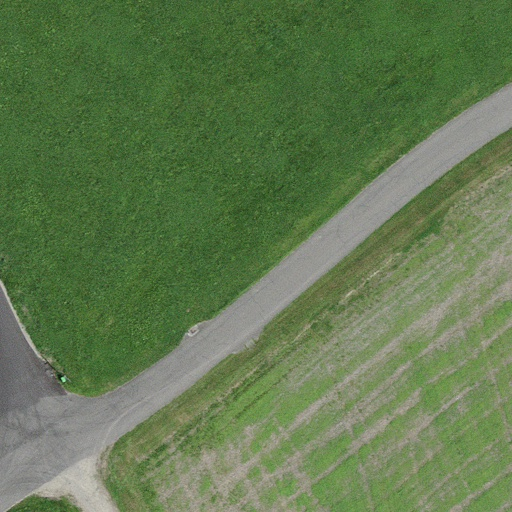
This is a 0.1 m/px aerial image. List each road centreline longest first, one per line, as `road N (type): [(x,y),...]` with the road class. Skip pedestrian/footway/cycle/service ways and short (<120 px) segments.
road 1 (unclassified): [(511,109),(474,129),(181,371),(58,449)]
road 2 (unclassified): [(58,449),(0,331)]
